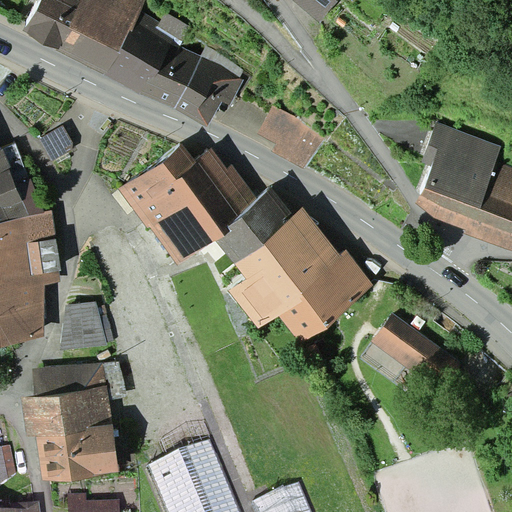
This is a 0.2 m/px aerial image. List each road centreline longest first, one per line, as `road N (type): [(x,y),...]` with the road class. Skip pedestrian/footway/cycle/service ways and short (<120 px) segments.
road 1 (tertiary): [(0,39),(264,160),(436,275)]
road 2 (track): [(397,247),(351,355),(404,460)]
